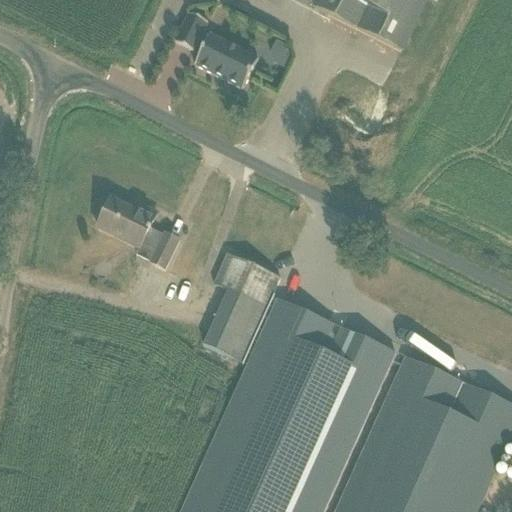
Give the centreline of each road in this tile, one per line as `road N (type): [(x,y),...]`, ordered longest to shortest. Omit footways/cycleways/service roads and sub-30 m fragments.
road 1 (unclassified): [(511,293),(49,65)]
road 2 (unclassified): [(0,317),(49,65)]
